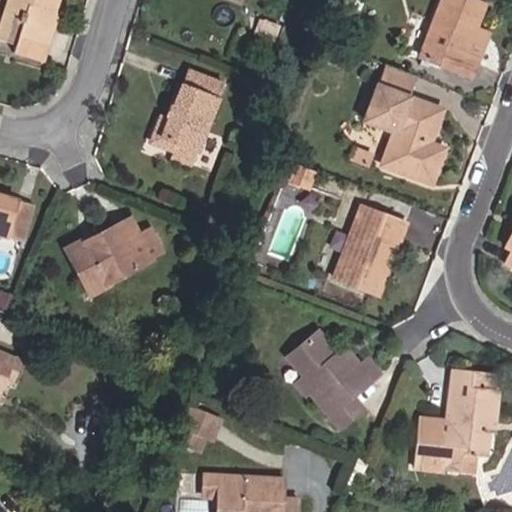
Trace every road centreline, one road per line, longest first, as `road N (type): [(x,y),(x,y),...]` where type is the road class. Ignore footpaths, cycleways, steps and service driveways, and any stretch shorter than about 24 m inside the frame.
road 1 (residential): [(511,112),(453,270),(453,297),(473,319),(511,334)]
road 2 (unknown): [(453,297),(407,331),(373,427)]
road 3 (residential): [(118,0),(69,139)]
road 4 (unknown): [(322,511),(327,465),(246,427)]
